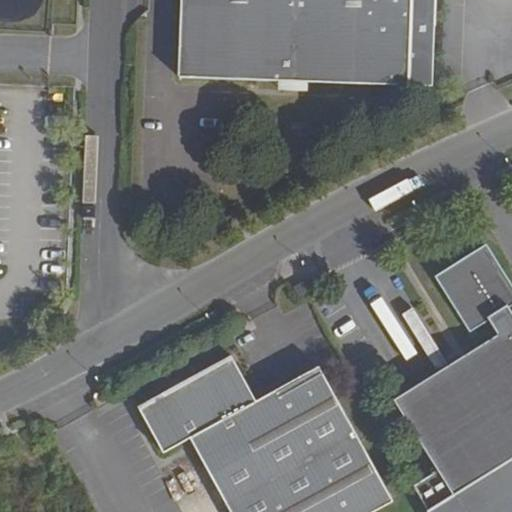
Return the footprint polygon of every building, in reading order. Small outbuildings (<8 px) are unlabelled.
[(181,0),(179,78),(410,86),(412,26),(412,0),(181,0)] [(412,0),(412,26),(436,27),(436,0),(412,0)] [(434,87),(436,27),(412,26),(410,86),(434,87)] [(481,251),(443,275),(442,282),(471,329),(488,318),(499,335),(397,399),(457,495),(428,511),(427,511),(511,511),(511,319),(505,307),(511,302),(511,290),(488,252),(481,251)] [(310,280),(295,288),(299,296),(315,288),(310,280)] [(232,356),(138,408),(163,453),(191,438),(230,511),(375,511),(394,502),(320,367),(257,401),(232,356)]
